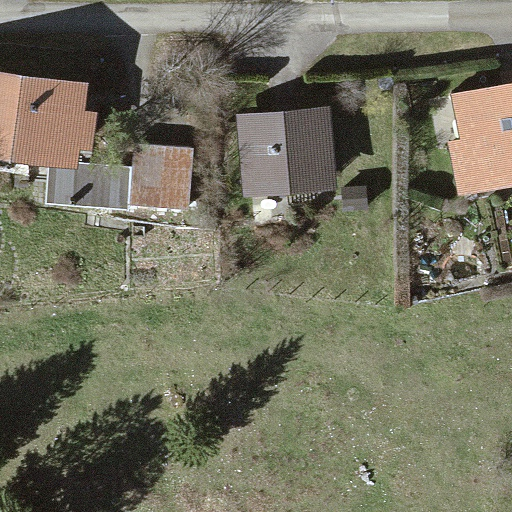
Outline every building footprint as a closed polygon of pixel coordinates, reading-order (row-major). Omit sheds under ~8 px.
[(83,92),(0,78),(0,152),(70,164),(74,143),(90,146),(95,117),(79,114),(83,92)] [(511,85),(458,97),(467,141),(451,144),(462,194),(511,183),(511,85)] [(326,115),(241,122),(247,195),(332,188),(326,115)] [(188,211),(192,149),(135,145),(133,170),(50,163),(47,201),(188,211)] [(362,188),(341,190),(343,208),(363,206),(362,188)]
